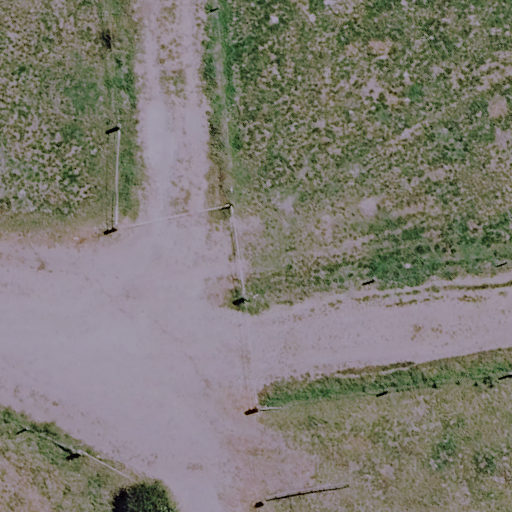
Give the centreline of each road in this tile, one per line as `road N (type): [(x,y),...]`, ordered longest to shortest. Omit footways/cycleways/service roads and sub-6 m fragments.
road 1 (track): [(201,348),(511,310)]
road 2 (track): [(0,265),(201,348)]
road 3 (track): [(201,348),(216,511)]
